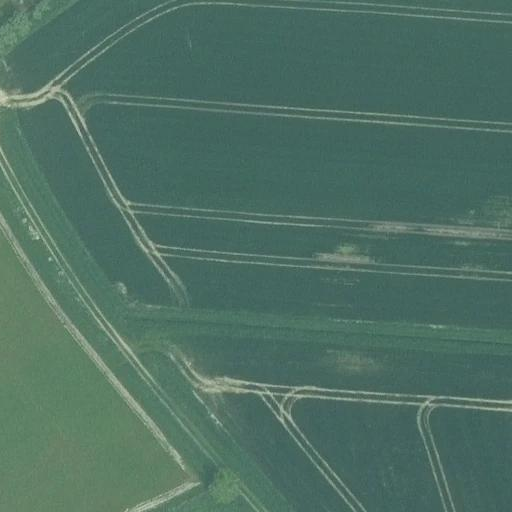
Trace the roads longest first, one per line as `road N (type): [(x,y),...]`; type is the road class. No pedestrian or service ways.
road 1 (track): [(511,357),(113,326)]
road 2 (track): [(113,326),(259,511)]
road 3 (track): [(0,142),(69,272),(113,326)]
